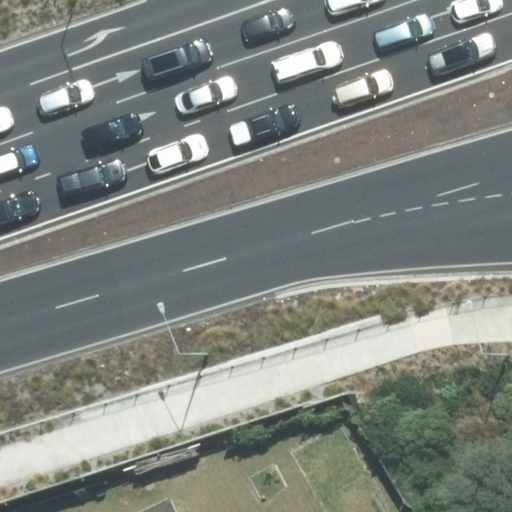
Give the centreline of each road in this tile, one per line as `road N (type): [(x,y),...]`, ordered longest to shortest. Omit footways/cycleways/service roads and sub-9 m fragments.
road 1 (primary): [(511,161),(0,322)]
road 2 (primary): [(0,138),(271,48)]
road 3 (primary): [(271,48),(425,0)]
